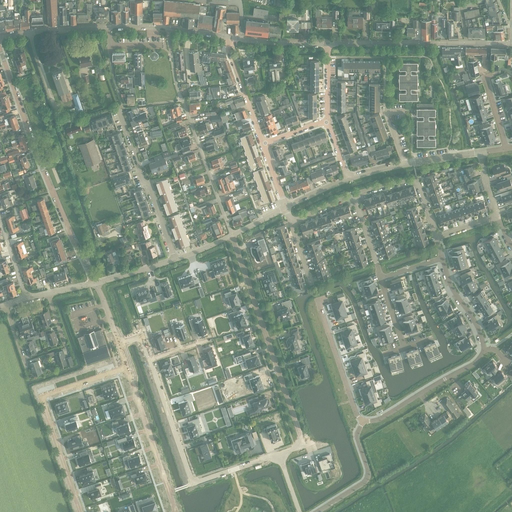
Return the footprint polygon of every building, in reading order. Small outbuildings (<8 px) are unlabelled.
[(46,0),(48,26),(56,25),(57,25),(56,16),(58,16),(58,11),(58,10),(58,9),(57,3),(56,0),(46,0)] [(122,11),(122,4),(122,1),(117,1),(117,11),(113,11),(113,7),(111,8),(111,11),(111,23),(121,22),(120,11),(122,11)] [(143,23),(143,16),(143,14),(143,13),(142,13),(142,11),(143,11),(143,6),(142,6),(142,3),(143,3),(143,1),(142,1),(135,2),(135,1),(135,2),(129,2),(129,8),(130,8),(130,14),(132,14),(132,18),(132,23),(143,23)] [(171,16),(172,16),(183,17),(194,18),(198,18),(199,10),(200,6),(200,4),(194,3),(180,2),(177,2),(173,2),(172,2),(169,1),(168,1),(165,1),(164,1),(164,9),(167,9),(167,13),(171,14),(171,16)] [(483,8),(484,10),(497,7),(496,1),(495,2),(486,4),(487,7),(483,8)] [(59,7),(59,15),(66,14),(66,9),(69,9),(69,2),(65,2),(65,6),(59,7)] [(77,13),(77,22),(89,22),(88,16),(92,16),(92,4),(86,4),(87,4),(87,13),(77,13)] [(216,5),(216,7),(215,16),(213,30),(212,30),(222,32),(222,31),(222,30),(221,30),(220,30),(222,17),(224,18),(225,13),(226,6),(216,5)] [(99,22),(102,22),(102,8),(101,8),(95,8),(95,11),(93,11),(93,17),(95,17),(95,20),(96,20),(99,20),(99,22)] [(254,8),(253,16),(267,18),(268,11),(254,8)] [(21,19),(20,28),(20,29),(30,28),(30,21),(32,21),(32,23),(32,24),(33,24),(36,24),(39,24),(42,23),(43,23),(42,15),(31,15),(31,9),(25,9),(25,16),(22,16),(23,19),(21,19)] [(317,17),(317,27),(331,27),(331,17),(321,17),(321,11),(316,11),(316,17),(317,17)] [(153,12),(153,23),(155,23),(155,22),(162,22),(162,12),(153,12)] [(487,18),(487,20),(501,17),(500,12),(498,12),(490,14),(491,18),(487,18)] [(222,31),(226,32),(227,24),(231,24),(232,24),(232,33),(239,33),(241,33),(241,26),(239,26),(239,24),(239,13),(225,13),(224,18),(222,17),(221,30),(222,30),(222,31)] [(201,28),(211,29),(212,23),(213,17),(213,16),(213,15),(210,15),(210,16),(205,15),(199,14),(198,18),(197,27),(201,28)] [(183,17),(182,26),(194,27),(194,18),(183,17)] [(348,17),(348,27),(362,27),(362,17),(348,17)] [(5,20),(6,25),(6,28),(5,28),(6,31),(10,30),(14,30),(15,20),(5,20)] [(246,20),(244,20),(245,32),(245,34),(263,36),(264,28),(265,28),(265,22),(246,20)] [(287,20),(287,31),(298,31),(298,27),(301,27),(301,28),(307,28),(307,22),(301,22),(301,23),(298,23),(298,20),(287,20)] [(413,28),(407,28),(407,35),(415,35),(415,28),(418,28),(418,20),(413,20),(413,28)] [(431,21),(422,21),(421,21),(422,28),(422,40),(430,40),(430,34),(431,34),(431,32),(431,21)] [(449,34),(449,40),(458,40),(458,34),(454,34),(454,23),(447,23),(447,34),(449,34)] [(269,25),(268,36),(280,38),(281,27),(269,25)] [(495,32),(496,40),(504,39),(504,36),(504,33),(503,33),(503,28),(498,29),(498,32),(495,32)] [(460,48),(442,48),(442,49),(442,50),(442,51),(442,52),(442,53),(443,53),(443,57),(451,57),(451,60),(454,60),(455,65),(462,64),(460,53),(460,48)] [(482,56),(486,56),(486,48),(466,48),(466,53),(482,54),(482,56)] [(505,50),(499,49),(491,48),(491,51),(490,51),(490,52),(491,52),(490,58),(496,59),(497,55),(499,55),(505,56),(505,50)] [(20,53),(17,54),(19,59),(15,61),(19,73),(23,71),(21,66),(26,64),(24,60),(26,59),(24,52),(23,52),(22,51),(21,52),(20,53)] [(198,52),(189,53),(190,63),(190,71),(198,70),(198,71),(198,74),(204,74),(204,70),(202,70),(202,65),(201,65),(201,64),(199,65),(198,52)] [(203,61),(210,62),(211,53),(204,52),(203,61)] [(113,53),(113,60),(114,60),(114,64),(124,63),(124,60),(125,60),(125,53),(113,54),(113,53)] [(211,53),(210,62),(210,61),(213,61),(217,62),(218,54),(211,53)] [(79,56),(81,66),(92,64),(90,54),(79,56)] [(218,54),(217,62),(220,62),(221,62),(222,66),(221,66),(222,67),(223,67),(224,70),(223,70),(224,73),(225,73),(232,71),(226,55),(226,54),(218,54)] [(255,66),(254,59),(249,60),(249,59),(247,60),(243,61),(244,67),(244,71),(248,70),(249,73),(253,72),(253,69),(255,69),(254,66),(255,66)] [(475,60),(468,63),(473,76),(480,73),(475,60)] [(274,63),(269,64),(270,72),(272,71),(273,81),(280,80),(278,69),(281,69),(280,63),(276,63),(274,63)] [(398,81),(418,81),(417,74),(411,74),(411,70),(417,70),(417,63),(418,63),(398,63),(399,63),(399,70),(406,70),(406,74),(399,74),(399,81),(398,81)] [(60,70),(56,72),(55,72),(53,73),(53,75),(59,93),(61,92),(69,90),(63,72),(62,70),(60,71),(60,70)] [(458,71),(451,73),(452,76),(451,77),(452,80),(460,78),(458,71)] [(120,79),(120,81),(121,81),(121,83),(126,83),(127,88),(133,88),(132,78),(129,78),(125,78),(125,76),(122,76),(122,78),(121,78),(121,79),(120,79)] [(234,76),(227,78),(229,84),(232,84),(236,82),(234,76)] [(253,76),(245,79),(246,85),(255,83),(253,76)] [(418,81),(398,81),(398,82),(399,82),(399,89),(406,89),(406,93),(399,93),(399,100),(398,100),(418,100),(418,93),(411,93),(411,89),(418,89),(418,81)] [(500,81),(494,83),(497,94),(500,93),(501,96),(507,94),(504,85),(501,86),(500,81)] [(471,84),(465,85),(468,95),(479,91),(477,85),(472,87),(471,84)] [(226,88),(228,93),(229,96),(235,95),(238,93),(235,85),(226,88)] [(220,86),(210,87),(214,99),(221,98),(220,86)] [(69,92),(69,90),(61,92),(61,94),(60,95),(63,102),(72,99),(70,91),(69,92)] [(0,103),(2,103),(9,100),(7,94),(0,96),(2,100),(0,100),(0,103)] [(77,94),(73,96),(77,107),(76,107),(77,111),(82,109),(77,94)] [(480,95),(469,99),(470,104),(482,101),(482,99),(480,95)] [(257,102),(258,108),(259,107),(260,110),(259,110),(261,115),(269,112),(264,100),(265,99),(264,96),(257,98),(259,101),(257,102)] [(233,102),(230,103),(232,109),(244,105),(242,98),(233,101),(233,102)] [(482,101),(470,104),(472,109),(484,106),(482,102),(485,101),(484,99),(482,99),(482,101)] [(9,100),(2,103),(5,109),(3,109),(4,112),(10,110),(9,107),(11,107),(9,100)] [(189,104),(190,113),(197,113),(196,107),(200,107),(199,103),(189,104)] [(279,107),(281,114),(284,113),(283,109),(287,107),(286,104),(279,107)] [(171,113),(168,114),(169,120),(173,119),(175,119),(174,117),(176,117),(176,118),(181,117),(180,112),(181,112),(180,109),(179,106),(174,107),(174,108),(170,109),(171,113)] [(484,106),(472,109),(472,110),(474,109),(476,114),(485,111),(486,112),(488,112),(487,109),(485,110),(484,106)] [(127,112),(130,120),(135,118),(136,122),(141,120),(148,118),(145,112),(140,114),(138,108),(131,109),(132,111),(127,112)] [(416,109),(417,109),(417,116),(423,116),(423,120),(417,120),(417,127),(416,127),(436,127),(435,127),(435,120),(428,120),(428,116),(435,116),(435,109),(436,109),(416,109)] [(245,110),(234,113),(237,120),(247,117),(245,110)] [(485,111),(476,114),(478,122),(485,120),(484,117),(487,116),(486,112),(485,111)] [(17,121),(15,115),(13,116),(12,113),(6,115),(9,124),(11,124),(17,121)] [(370,117),(372,122),(381,118),(379,113),(371,116),(370,117)] [(111,114),(106,116),(111,130),(113,129),(111,124),(114,123),(111,114)] [(263,121),(266,127),(275,123),(273,117),(272,118),(271,114),(265,117),(266,120),(263,121)] [(296,115),(291,117),(293,124),(299,122),(296,115)] [(337,118),(339,124),(347,121),(345,115),(337,118)] [(106,116),(101,118),(104,127),(107,126),(108,130),(111,130),(106,116)] [(293,124),(291,117),(285,119),(288,126),(293,124)] [(101,118),(96,120),(101,133),(103,132),(101,128),(104,127),(101,118)] [(381,118),(372,122),(373,126),(383,123),(381,118)] [(101,133),(96,120),(91,122),(94,130),(97,129),(98,134),(101,133)] [(9,124),(5,126),(6,129),(12,126),(13,130),(20,128),(17,121),(11,124),(9,124)] [(242,121),(235,123),(236,127),(238,126),(239,129),(243,128),(244,131),(251,129),(249,122),(243,124),(242,121)] [(347,121),(339,124),(341,129),(349,126),(347,121)] [(209,123),(209,122),(205,123),(204,124),(205,124),(199,126),(198,126),(201,133),(207,130),(208,131),(208,130),(211,129),(209,123)] [(80,123),(66,128),(68,134),(82,130),(80,123)] [(137,124),(132,126),(135,132),(138,131),(139,132),(143,131),(141,127),(143,126),(142,123),(137,125),(137,124)] [(275,123),(266,127),(268,133),(270,132),(271,135),(278,133),(277,130),(277,129),(275,123)] [(383,123),(373,126),(375,131),(385,128),(383,123)] [(488,123),(479,125),(482,135),(493,131),(491,125),(489,126),(488,123)] [(349,126),(341,129),(343,135),(351,132),(349,126)] [(436,127),(416,127),(417,127),(417,135),(423,135),(423,139),(417,139),(417,146),(416,146),(436,146),(435,146),(435,139),(428,139),(428,135),(435,135),(435,127),(436,127)] [(178,131),(176,132),(178,138),(180,137),(188,134),(186,128),(178,131)] [(214,132),(216,137),(225,134),(223,128),(214,132)] [(385,128),(375,131),(377,136),(386,133),(385,128)] [(138,144),(143,142),(146,141),(143,131),(139,132),(134,134),(138,144)] [(493,131),(482,135),(485,144),(489,142),(493,141),(494,141),(493,138),(495,137),(493,131)] [(112,138),(113,141),(122,138),(120,132),(107,137),(108,140),(112,138)] [(325,132),(319,134),(322,141),(328,139),(325,132)] [(351,132),(343,135),(345,140),(353,138),(351,132)] [(386,133),(377,136),(379,141),(388,138),(386,133)] [(18,136),(19,140),(16,141),(16,142),(12,144),(13,146),(17,145),(20,143),(26,142),(23,134),(18,136)] [(240,142),(241,144),(253,139),(251,134),(240,138),(242,142),(240,142)] [(319,134),(314,136),(317,143),(322,141),(319,134)] [(314,136),(308,138),(311,145),(317,143),(314,136)] [(181,140),(179,141),(180,145),(183,144),(184,147),(191,144),(191,145),(189,137),(188,137),(189,138),(182,140),(181,140)] [(109,145),(110,147),(124,143),(122,138),(113,141),(114,144),(109,145)] [(206,146),(205,145),(208,153),(208,152),(215,150),(216,150),(213,143),(215,142),(214,138),(206,141),(208,145),(206,146)] [(308,138),(303,140),(305,147),(311,145),(308,138)] [(353,138),(345,140),(347,146),(355,143),(353,138)] [(79,144),(87,166),(101,161),(93,139),(79,144)] [(253,139),(241,144),(242,145),(243,145),(244,148),(255,144),(253,139)] [(303,140),(297,142),(300,149),(305,147),(303,140)] [(300,149),(297,142),(291,144),(294,151),(300,149)] [(124,143),(110,147),(111,150),(116,148),(117,151),(125,148),(124,143)] [(355,143),(347,146),(350,152),(357,149),(355,143)] [(255,144),(244,148),(245,152),(244,152),(245,154),(256,149),(255,144)] [(377,161),(383,159),(383,157),(384,157),(385,157),(389,156),(389,154),(392,153),(389,146),(386,147),(387,148),(375,152),(374,150),(371,151),(373,158),(376,157),(377,161)] [(113,155),(114,158),(127,153),(125,148),(117,151),(118,154),(113,155)] [(280,148),(272,151),(276,160),(283,157),(282,154),(284,154),(283,150),(281,151),(280,148)] [(256,149),(245,154),(245,155),(246,155),(248,158),(258,155),(256,149)] [(169,151),(163,153),(163,155),(156,157),(158,161),(149,164),(151,168),(151,170),(152,170),(152,172),(156,170),(159,169),(159,170),(162,168),(163,167),(163,169),(168,167),(165,158),(170,156),(171,159),(169,151)] [(127,153),(114,158),(115,160),(119,158),(120,161),(129,158),(127,153)] [(350,153),(344,155),(346,160),(351,158),(353,166),(361,163),(361,165),(368,163),(367,160),(366,156),(362,157),(362,155),(352,158),(350,153)] [(195,154),(184,157),(186,163),(196,159),(195,154)] [(27,160),(26,158),(26,156),(21,157),(20,155),(15,156),(16,161),(18,160),(22,169),(25,168),(26,168),(27,168),(27,167),(29,166),(27,160)] [(258,155),(248,158),(249,162),(248,162),(248,164),(260,160),(258,155)] [(211,161),(213,165),(212,165),(214,170),(224,167),(222,161),(223,161),(221,157),(211,161)] [(117,166),(117,168),(131,163),(129,158),(120,161),(121,164),(117,166)] [(260,160),(248,164),(249,166),(250,165),(252,169),(262,165),(260,160)] [(285,175),(292,173),(292,172),(290,170),(288,171),(285,164),(288,163),(287,160),(280,162),(281,166),(278,167),(281,174),(284,173),(285,175)] [(131,163),(117,168),(118,170),(123,169),(124,172),(133,168),(131,163)] [(327,168),(325,169),(324,169),(326,174),(327,177),(339,173),(337,168),(339,168),(337,164),(329,167),(329,166),(327,167),(327,168)] [(497,168),(493,169),(495,176),(504,173),(505,177),(511,175),(509,169),(505,170),(503,165),(497,167),(497,168)] [(323,167),(321,168),(321,170),(310,174),(314,182),(325,178),(324,175),(326,174),(324,169),(325,169),(324,167),(323,167)] [(465,174),(461,175),(463,182),(469,180),(468,177),(474,175),(472,167),(463,169),(465,174)] [(253,177),(254,178),(265,174),(264,169),(253,173),(254,176),(253,177)] [(33,188),(34,188),(36,187),(32,175),(29,176),(28,173),(22,175),(23,179),(25,178),(29,189),(33,188)] [(129,174),(124,176),(127,185),(131,183),(132,185),(134,184),(133,180),(131,181),(129,174)] [(227,176),(217,179),(220,186),(229,182),(233,181),(231,174),(227,176)] [(265,174),(254,178),(254,180),(255,179),(257,183),(267,179),(265,174)] [(425,178),(427,183),(437,179),(435,174),(425,178)] [(511,175),(507,177),(508,180),(498,184),(500,191),(511,187),(511,186),(510,180),(511,179),(511,175)] [(124,176),(119,178),(122,186),(127,185),(124,176)] [(193,180),(194,185),(204,182),(203,177),(193,180)] [(293,178),(295,185),(297,191),(303,189),(301,182),(298,184),(296,177),(293,178)] [(307,180),(301,182),(303,189),(309,186),(309,184),(311,183),(309,177),(306,178),(307,180)] [(122,186),(119,178),(113,179),(116,186),(114,187),(115,190),(118,189),(117,188),(122,186)] [(156,183),(158,188),(170,184),(169,183),(168,183),(167,179),(156,183)] [(267,179),(257,183),(258,186),(257,187),(257,188),(269,184),(267,179)] [(437,179),(427,183),(429,187),(439,184),(437,179)] [(469,180),(462,183),(465,190),(469,189),(470,193),(475,191),(476,192),(477,191),(479,190),(477,181),(470,183),(469,180)] [(0,191),(10,188),(8,182),(7,183),(7,182),(4,183),(5,184),(1,185),(0,183),(0,191)] [(229,182),(220,186),(222,192),(232,189),(229,182)] [(170,184),(158,188),(160,193),(171,190),(169,186),(171,186),(170,184)] [(269,184),(257,188),(258,190),(259,190),(260,193),(271,189),(269,184)] [(295,185),(289,187),(288,184),(285,185),(287,192),(290,191),(291,193),(297,191),(295,185)] [(439,184),(429,187),(430,192),(440,189),(439,184)] [(414,186),(409,188),(413,201),(414,200),(414,197),(417,196),(414,186)] [(207,188),(196,192),(198,197),(209,193),(207,188)] [(409,188),(404,190),(407,200),(410,198),(411,201),(413,201),(409,188)] [(135,194),(135,197),(144,194),(142,189),(133,192),(132,190),(128,191),(130,196),(135,194)] [(271,189),(260,193),(262,196),(261,197),(261,199),(273,194),(271,189)] [(440,189),(430,192),(432,197),(442,194),(440,189)] [(171,190),(160,193),(162,199),(173,194),(173,193),(172,193),(171,190)] [(404,190),(399,191),(403,204),(405,203),(404,201),(407,200),(404,190)] [(511,190),(510,191),(511,194),(502,197),(505,204),(511,201),(511,190)] [(399,191),(394,193),(397,203),(401,202),(402,204),(403,204),(399,191)] [(0,199),(1,199),(3,207),(10,205),(10,206),(13,205),(12,200),(9,201),(7,198),(9,197),(10,198),(11,198),(9,193),(1,196),(2,198),(0,199)] [(384,193),(378,195),(383,208),(384,207),(383,204),(387,203),(384,196),(385,196),(384,193)] [(394,193),(389,195),(393,207),(395,207),(394,204),(397,203),(394,193)] [(132,201),(133,204),(146,199),(144,194),(135,197),(136,200),(132,201)] [(173,194),(162,199),(163,204),(174,200),(173,196),(174,196),(173,194)] [(273,194),(261,199),(262,200),(263,200),(264,203),(275,200),(273,194)] [(442,194),(432,197),(434,202),(443,199),(442,194)] [(378,195),(374,197),(377,207),(380,206),(381,208),(383,208),(378,195)] [(389,195),(385,196),(384,196),(387,203),(388,206),(391,205),(392,208),(393,207),(389,195)] [(374,197),(369,198),(373,211),(375,210),(374,208),(377,207),(374,197)] [(225,200),(228,207),(234,204),(232,198),(225,200)] [(373,211),(369,198),(364,200),(367,210),(371,209),(372,211),(373,211)] [(146,199),(133,204),(133,206),(138,204),(139,207),(148,204),(146,199)] [(443,199),(434,202),(435,207),(445,204),(443,199)] [(174,200),(163,204),(165,209),(177,205),(176,203),(175,203),(174,200)] [(483,201),(476,203),(479,213),(487,211),(483,201)] [(476,203),(468,206),(471,216),(479,213),(476,203)] [(135,212),(136,214),(150,209),(148,204),(139,207),(140,210),(135,212)] [(234,204),(228,207),(230,213),(237,211),(234,204)] [(177,205),(165,209),(167,214),(178,210),(176,207),(178,206),(177,205)] [(207,208),(204,209),(206,215),(209,214),(216,212),(213,205),(207,207),(207,208)] [(348,205),(343,207),(347,220),(349,219),(348,217),(352,215),(348,205)] [(405,210),(408,219),(419,215),(416,206),(405,210)] [(468,206),(461,208),(464,218),(471,216),(468,206)] [(343,207),(338,209),(342,219),(345,218),(346,220),(347,220),(343,207)] [(461,208),(453,211),(457,221),(464,218),(461,208)] [(150,209),(136,214),(137,216),(142,215),(143,218),(151,215),(150,209)] [(338,209),(333,210),(338,223),(339,222),(338,220),(342,219),(338,209)] [(328,212),(329,215),(332,222),(335,221),(336,224),(338,223),(333,210),(328,212)] [(453,211),(446,213),(449,223),(457,221),(453,211)] [(449,223),(446,213),(438,216),(442,226),(449,223)] [(168,218),(170,223),(182,219),(181,217),(180,218),(179,214),(168,218)] [(240,214),(232,217),(234,220),(232,220),(235,227),(242,225),(240,220),(242,220),(241,217),(240,214)] [(329,215),(325,217),(329,229),(334,227),(332,222),(329,215)] [(419,215),(408,219),(411,228),(422,224),(419,215)] [(6,218),(8,225),(14,224),(13,219),(15,218),(14,216),(6,218)] [(325,217),(320,218),(323,228),(324,231),(329,229),(325,217)] [(119,218),(109,221),(111,226),(120,223),(119,218)] [(320,218),(315,220),(319,232),(321,232),(320,229),(323,228),(320,218)] [(371,222),(374,231),(385,227),(382,218),(371,222)] [(182,219),(170,223),(172,228),(183,224),(181,221),(183,220),(182,219)] [(315,220),(310,222),(313,231),(317,230),(318,233),(319,232),(315,220)] [(210,226),(211,230),(221,226),(219,221),(215,222),(215,221),(212,223),(213,225),(210,226)] [(143,222),(137,224),(141,234),(138,234),(140,240),(150,236),(146,225),(145,226),(143,222)] [(310,222),(305,223),(310,236),(311,235),(310,233),(313,231),(310,222)] [(310,236),(305,223),(300,225),(304,235),(307,234),(308,236),(310,236)] [(14,224),(8,225),(10,232),(19,230),(18,227),(15,228),(14,224)] [(105,231),(102,224),(96,226),(99,233),(101,233),(103,236),(109,234),(108,230),(105,231)] [(183,224),(172,228),(174,233),(186,229),(185,227),(184,228),(183,224)] [(276,229),(278,236),(288,233),(285,225),(276,229)] [(412,229),(415,238),(426,234),(423,225),(412,229)] [(221,226),(211,230),(212,233),(215,231),(217,237),(225,234),(224,233),(224,232),(224,231),(223,231),(223,230),(221,226)] [(345,231),(348,240),(358,236),(355,227),(345,231)] [(385,227),(374,231),(377,239),(388,236),(385,227)] [(186,229),(174,233),(175,238),(186,235),(185,231),(186,231),(186,229)] [(288,233),(278,236),(281,244),(291,240),(288,233)] [(426,234),(415,238),(418,247),(429,243),(426,234)] [(186,235),(175,238),(177,243),(189,239),(189,238),(187,238),(186,235)] [(50,241),(52,246),(62,243),(61,239),(60,240),(59,238),(57,239),(56,236),(47,239),(48,242),(50,241)] [(358,236),(348,240),(351,248),(361,245),(358,236)] [(378,241),(381,250),(391,246),(388,237),(378,241)] [(496,242),(496,241),(493,237),(483,243),(485,248),(496,242)] [(189,239),(177,243),(179,249),(190,245),(189,241),(190,241),(189,239)] [(307,244),(310,253),(320,249),(319,244),(321,243),(320,239),(307,244)] [(291,240),(281,244),(283,251),(293,248),(291,240)] [(488,253),(499,247),(497,243),(499,242),(498,241),(498,240),(496,241),(496,242),(485,248),(488,253)] [(149,257),(152,256),(157,254),(154,247),(152,247),(150,241),(140,244),(142,251),(146,249),(149,257)] [(23,242),(14,244),(17,251),(19,258),(27,255),(27,253),(24,244),(23,242)] [(62,243),(52,246),(53,251),(63,248),(62,246),(63,246),(62,243)] [(261,250),(254,252),(258,265),(266,262),(264,257),(269,255),(265,243),(259,245),(261,250)] [(351,250),(354,259),(365,255),(362,246),(351,250)] [(391,246),(381,250),(384,258),(394,255),(391,246)] [(499,247),(488,253),(490,252),(493,256),(491,257),(492,257),(501,252),(502,253),(504,252),(503,250),(503,249),(501,250),(499,247)] [(63,248),(53,251),(55,257),(66,253),(65,250),(64,250),(63,248)] [(293,248),(283,251),(286,258),(296,255),(293,248)] [(320,249),(310,253),(313,261),(323,258),(320,249)] [(453,255),(452,256),(453,262),(466,258),(463,249),(461,250),(454,252),(453,252),(453,255)] [(112,253),(106,255),(109,262),(112,261),(113,264),(120,262),(117,255),(116,255),(115,252),(112,253)] [(502,253),(501,252),(492,257),(494,262),(504,256),(502,253)] [(66,253),(55,257),(57,261),(54,262),(56,265),(65,262),(64,259),(66,259),(66,257),(67,256),(66,253)] [(296,255),(286,258),(288,266),(298,262),(296,255)] [(365,255),(354,259),(357,267),(368,264),(365,255)] [(466,258),(453,262),(455,268),(457,267),(458,271),(469,267),(466,258)] [(313,263),(316,272),(327,268),(324,259),(313,263)] [(511,266),(511,265),(509,261),(508,262),(506,259),(496,265),(501,273),(503,272),(511,266)] [(213,270),(210,271),(212,278),(216,277),(215,274),(224,272),(225,274),(228,273),(227,270),(228,270),(225,260),(212,265),(213,270)] [(298,262),(288,266),(291,273),(301,270),(298,262)] [(511,266),(503,272),(507,280),(511,277),(511,266)] [(23,270),(25,277),(32,275),(31,271),(33,270),(32,267),(23,270)] [(65,272),(59,273),(62,283),(68,281),(66,274),(69,273),(67,267),(64,268),(65,272)] [(327,268),(316,272),(319,280),(330,277),(327,268)] [(425,274),(423,275),(424,280),(436,276),(436,275),(434,271),(432,272),(431,269),(424,271),(425,274)] [(301,270),(291,273),(293,281),(303,277),(301,270)] [(462,279),(460,280),(463,285),(473,281),(475,280),(470,271),(460,276),(462,279)] [(52,272),(50,273),(50,275),(52,279),(54,278),(57,285),(62,283),(59,273),(54,275),(52,272)] [(269,279),(264,280),(268,293),(276,291),(273,282),(271,278),(275,277),(274,273),(267,275),(269,279)] [(192,274),(179,279),(182,287),(194,283),(195,287),(200,285),(197,279),(194,280),(192,274)] [(436,276),(424,280),(426,285),(438,281),(437,278),(439,277),(438,274),(436,275),(436,276)] [(32,275),(25,277),(27,284),(37,281),(36,278),(33,279),(32,275)] [(303,277),(293,281),(296,288),(300,287),(301,291),(307,289),(305,285),(306,285),(303,277)] [(362,282),(360,283),(363,292),(376,287),(374,281),(372,282),(371,279),(362,282)] [(401,280),(390,284),(392,290),(394,290),(395,292),(395,293),(404,290),(406,289),(403,280),(401,280)] [(438,281),(426,285),(428,290),(428,291),(430,290),(440,287),(440,288),(442,287),(441,284),(439,285),(438,281)] [(473,281),(463,285),(466,291),(467,290),(469,293),(477,289),(473,281)] [(4,289),(1,290),(2,293),(15,288),(13,282),(3,286),(4,289)] [(164,293),(160,294),(162,300),(166,299),(165,296),(172,294),(168,282),(161,285),(164,293)] [(376,287),(363,292),(366,301),(377,297),(376,297),(376,294),(378,293),(376,287)] [(440,287),(430,290),(433,298),(440,296),(439,293),(441,292),(440,288),(440,287)] [(148,289),(136,293),(139,301),(149,298),(150,302),(157,300),(155,292),(150,294),(148,289)] [(230,290),(224,292),(225,296),(228,295),(232,306),(240,304),(236,292),(231,294),(230,290)] [(483,290),(472,296),(474,300),(475,301),(486,294),(483,290)] [(397,299),(395,300),(397,306),(408,302),(405,293),(396,296),(397,299)] [(474,300),(472,301),(474,304),(476,302),(478,306),(489,299),(486,294),(475,301),(474,300)] [(332,305),(331,305),(332,309),(333,309),(334,311),(346,307),(343,300),(345,299),(344,296),(338,298),(339,301),(331,304),(332,305)] [(443,297),(433,303),(438,312),(450,305),(446,299),(445,300),(443,297)] [(290,299),(281,302),(283,308),(279,310),(280,313),(279,314),(278,314),(279,316),(279,317),(280,316),(281,320),(290,317),(289,313),(290,313),(289,311),(287,307),(292,306),(290,299)] [(489,299),(478,306),(480,309),(478,310),(480,313),(482,311),(481,310),(490,305),(492,304),(489,299)] [(378,300),(366,304),(368,309),(380,305),(379,304),(378,300)] [(408,302),(397,306),(400,312),(401,311),(403,314),(411,311),(410,308),(408,302)] [(380,305),(368,309),(370,314),(382,310),(381,308),(380,307),(381,306),(382,306),(382,303),(380,304),(379,304),(380,305)] [(450,305),(438,312),(443,320),(453,314),(451,311),(453,310),(450,305)] [(490,305),(481,310),(482,311),(484,315),(486,313),(488,316),(494,312),(490,305)] [(335,314),(334,314),(335,318),(336,318),(336,319),(341,317),(341,318),(344,317),(346,321),(352,319),(350,314),(347,315),(345,308),(346,308),(346,307),(334,311),(335,314)] [(382,310),(370,314),(372,319),(383,315),(384,317),(385,316),(386,316),(385,313),(384,314),(383,314),(382,310)] [(48,311),(40,314),(44,324),(41,325),(43,329),(49,327),(48,323),(51,322),(49,317),(50,317),(48,311)] [(236,311),(229,314),(232,322),(235,321),(238,328),(247,325),(243,313),(237,315),(236,311)] [(23,325),(19,326),(22,334),(34,330),(31,321),(33,320),(31,314),(21,317),(23,325)] [(383,315),(372,319),(373,325),(385,321),(384,317),(383,315)] [(405,321),(403,321),(405,327),(418,323),(415,323),(412,315),(404,317),(405,320),(405,321)] [(497,315),(487,321),(489,324),(487,325),(491,330),(502,323),(497,315)] [(456,316),(447,322),(452,330),(454,329),(463,323),(460,317),(458,318),(456,316)] [(196,318),(190,320),(194,332),(197,331),(198,335),(207,333),(202,320),(197,322),(196,318)] [(178,323),(171,325),(175,336),(175,335),(177,334),(178,335),(180,339),(179,340),(180,340),(188,337),(184,325),(179,326),(178,323)] [(386,323),(375,327),(379,336),(391,332),(389,326),(387,327),(386,324),(386,323)] [(418,323),(405,327),(407,333),(409,332),(409,333),(410,336),(421,332),(418,323)] [(463,323),(454,329),(458,337),(466,332),(464,329),(466,328),(463,323)] [(342,335),(341,335),(343,340),(354,336),(352,329),(355,328),(354,324),(347,326),(348,330),(341,332),(342,335)] [(51,329),(43,332),(44,335),(47,334),(52,347),(57,346),(56,344),(56,343),(58,343),(54,331),(52,332),(51,329)] [(78,337),(78,338),(79,342),(79,343),(81,347),(81,348),(83,353),(87,364),(110,356),(111,356),(110,355),(107,345),(107,344),(106,344),(105,340),(105,339),(103,335),(103,334),(101,330),(102,330),(101,329),(94,332),(94,331),(85,334),(85,335),(78,337)] [(297,329),(291,331),(292,334),(293,334),(294,336),(288,338),(289,341),(287,341),(288,346),(290,345),(292,350),(299,347),(295,336),(298,335),(297,333),(299,332),(297,329)] [(243,332),(237,334),(238,337),(239,336),(240,339),(243,338),(246,348),(254,345),(250,334),(244,336),(244,335),(243,332)] [(391,332),(379,336),(381,336),(384,344),(392,342),(391,339),(391,338),(393,338),(391,332)] [(161,335),(154,337),(158,349),(159,348),(159,349),(162,348),(162,347),(165,346),(161,335)] [(33,336),(27,339),(28,342),(25,343),(27,350),(26,350),(28,355),(36,352),(32,340),(35,340),(33,336)] [(354,336),(343,340),(344,345),(345,345),(346,347),(354,345),(355,348),(361,346),(360,342),(357,343),(354,336)] [(465,337),(456,343),(461,351),(472,344),(469,339),(467,340),(465,337)] [(435,342),(429,344),(432,351),(435,358),(440,355),(440,354),(437,348),(435,342)] [(429,344),(424,347),(427,353),(429,359),(430,360),(435,358),(432,351),(429,344)] [(206,359),(202,360),(205,369),(212,367),(211,363),(216,361),(212,348),(203,351),(206,359)] [(417,349),(412,351),(414,357),(417,365),(422,363),(422,362),(420,356),(420,355),(417,349)] [(55,354),(56,356),(59,366),(67,363),(68,366),(73,364),(71,357),(65,359),(64,356),(65,356),(63,351),(55,354)] [(412,351),(406,353),(409,359),(411,365),(411,366),(417,365),(414,357),(412,351)] [(250,352),(234,357),(237,364),(246,361),(248,367),(255,365),(255,366),(259,365),(258,364),(260,363),(258,357),(258,358),(257,355),(252,356),(250,352)] [(351,361),(350,362),(352,366),(353,366),(353,368),(365,364),(363,357),(365,356),(364,353),(357,355),(358,358),(351,361)] [(400,355),(394,356),(396,363),(398,370),(403,369),(403,368),(401,362),(400,355)] [(189,367),(185,368),(188,375),(193,374),(192,371),(199,368),(194,356),(186,359),(189,367)] [(394,356),(388,358),(390,364),(392,371),(392,372),(398,370),(396,363),(394,356)] [(34,362),(31,363),(34,371),(32,371),(34,376),(42,373),(40,367),(39,367),(37,361),(39,360),(38,357),(33,359),(34,362)] [(308,357),(302,359),(304,364),(298,366),(299,370),(300,374),(302,378),(305,377),(305,378),(309,377),(308,375),(309,375),(306,364),(310,362),(308,357)] [(493,361),(482,370),(489,377),(497,370),(495,367),(497,366),(493,361)] [(165,364),(163,365),(166,376),(174,374),(174,375),(178,374),(175,367),(172,368),(170,362),(168,363),(167,362),(165,363),(165,364)] [(354,371),(353,371),(355,375),(356,375),(356,376),(363,373),(365,378),(373,375),(371,370),(368,371),(365,364),(353,368),(354,371)] [(501,371),(491,380),(497,387),(506,380),(504,378),(506,376),(501,371)] [(251,374),(244,376),(245,380),(250,379),(251,383),(248,384),(249,388),(252,387),(254,392),(264,388),(259,375),(253,377),(251,374)] [(368,387),(361,389),(361,392),(360,392),(362,397),(375,393),(377,392),(373,379),(366,381),(368,387)] [(467,390),(462,394),(468,401),(470,404),(473,401),(470,398),(478,392),(475,389),(477,388),(474,385),(473,387),(469,382),(464,387),(467,390)] [(102,389),(105,398),(106,398),(105,398),(118,394),(118,393),(115,385),(115,384),(115,385),(102,389)] [(375,393),(362,397),(364,402),(365,401),(366,404),(371,402),(371,403),(373,403),(375,407),(381,404),(380,399),(378,400),(375,393)] [(184,401),(179,403),(180,407),(181,411),(183,415),(187,414),(188,415),(191,414),(190,412),(191,412),(194,411),(193,407),(190,408),(187,400),(193,398),(192,395),(183,397),(184,401)] [(257,397),(249,400),(250,404),(253,403),(255,408),(252,409),(251,409),(253,414),(262,410),(261,408),(263,407),(263,408),(267,407),(266,406),(270,405),(269,400),(268,401),(267,400),(266,400),(265,398),(263,399),(262,399),(260,400),(259,399),(259,400),(257,397)] [(450,413),(451,412),(455,416),(454,417),(455,419),(460,415),(458,413),(455,409),(449,401),(446,398),(443,400),(443,401),(441,402),(443,405),(444,404),(450,413)] [(67,401),(55,405),(58,412),(58,413),(59,415),(70,412),(69,409),(69,408),(67,401)] [(114,405),(108,407),(109,409),(109,410),(111,418),(125,413),(125,412),(123,406),(122,405),(115,408),(114,407),(114,405)] [(450,417),(447,413),(444,416),(444,415),(439,418),(432,423),(431,424),(430,422),(428,420),(429,420),(425,415),(425,414),(419,418),(423,424),(425,426),(427,424),(428,426),(432,432),(436,429),(436,430),(443,425),(448,422),(447,419),(450,417)] [(71,422),(65,424),(67,431),(79,427),(76,420),(77,420),(76,417),(70,419),(71,422)] [(190,425),(187,426),(191,438),(199,435),(199,434),(202,433),(199,423),(200,422),(199,418),(188,422),(190,425)] [(117,422),(112,424),(113,428),(116,427),(119,434),(131,430),(128,423),(119,426),(117,422)] [(267,428),(264,429),(265,433),(268,432),(271,441),(281,438),(279,433),(280,433),(279,428),(277,429),(276,424),(267,427),(267,428)] [(245,436),(240,437),(241,439),(234,441),(235,445),(233,446),(234,449),(236,449),(237,453),(242,451),(242,450),(245,449),(244,447),(248,446),(254,444),(250,433),(245,435),(245,436)] [(73,440),(69,442),(70,444),(69,444),(70,449),(83,445),(79,435),(72,437),(73,440)] [(126,437),(118,440),(120,446),(123,445),(124,450),(136,446),(134,439),(127,441),(126,437)] [(203,445),(197,447),(200,453),(203,453),(204,457),(211,455),(209,450),(213,449),(211,442),(206,444),(206,445),(203,446),(203,445)] [(77,458),(76,458),(79,467),(80,467),(80,466),(91,462),(91,463),(92,462),(90,457),(90,456),(93,455),(91,450),(80,453),(80,454),(81,453),(82,456),(81,456),(81,457),(77,458)] [(321,458),(318,460),(319,461),(323,473),(327,471),(326,468),(331,466),(329,461),(332,460),(330,453),(324,455),(325,457),(322,458),(321,458)] [(130,455),(123,457),(124,461),(128,460),(130,468),(142,464),(139,456),(131,459),(130,455)] [(307,463),(300,465),(302,471),(304,470),(305,474),(309,473),(311,473),(311,474),(315,473),(317,472),(313,461),(310,462),(311,463),(308,464),(307,463)] [(93,471),(79,476),(82,484),(95,480),(93,471)] [(136,473),(131,474),(132,478),(133,477),(135,483),(138,482),(138,483),(143,481),(143,480),(146,479),(146,477),(146,476),(145,473),(137,475),(136,473)] [(96,489),(88,492),(90,498),(95,497),(100,496),(100,495),(102,494),(99,485),(95,487),(96,489)] [(148,498),(136,502),(138,509),(143,508),(144,511),(150,511),(152,511),(153,511),(158,510),(155,502),(150,504),(148,498)]
